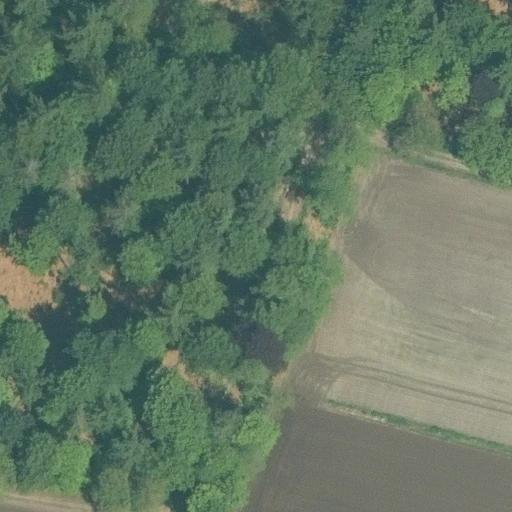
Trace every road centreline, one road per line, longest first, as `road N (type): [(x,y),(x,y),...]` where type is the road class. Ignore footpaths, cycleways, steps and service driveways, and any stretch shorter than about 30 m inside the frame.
road 1 (track): [(179,511),(318,125),(372,0)]
road 2 (track): [(318,125),(511,175)]
